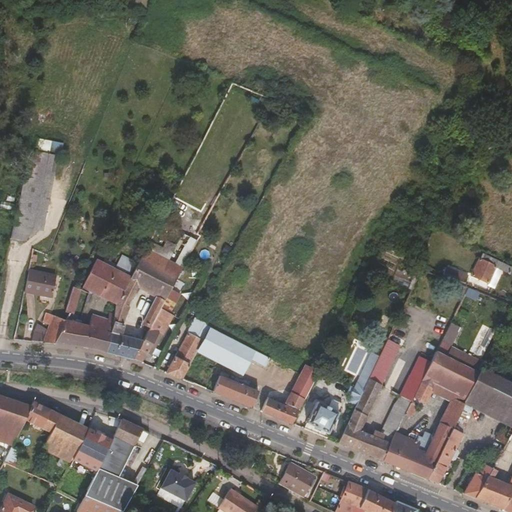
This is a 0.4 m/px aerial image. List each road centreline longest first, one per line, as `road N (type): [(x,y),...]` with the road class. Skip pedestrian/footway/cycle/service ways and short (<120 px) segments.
road 1 (secondary): [(460,511),(137,379),(0,358)]
road 2 (residential): [(0,388),(89,398),(223,460),(308,511)]
